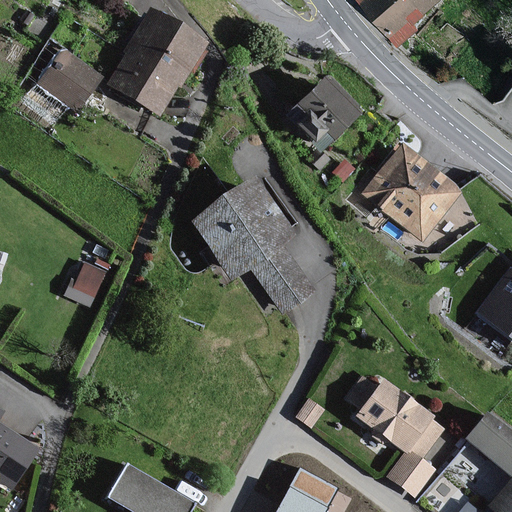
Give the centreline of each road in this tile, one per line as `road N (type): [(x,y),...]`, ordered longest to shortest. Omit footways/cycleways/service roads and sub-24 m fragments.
road 1 (residential): [(171,0),(208,45),(210,81),(65,415)]
road 2 (tertiary): [(345,22),(410,91),(511,169)]
road 3 (residential): [(275,423),(397,511)]
